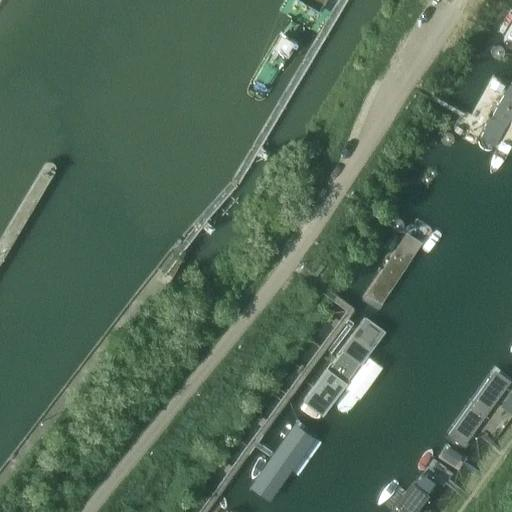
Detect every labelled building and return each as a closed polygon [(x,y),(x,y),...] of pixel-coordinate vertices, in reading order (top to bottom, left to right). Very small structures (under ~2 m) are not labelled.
[(494,159),(511,125),(511,85),(509,84),(474,148),(494,159)] [(403,274),(419,245),(402,236),(367,302),(384,311),(394,291),(403,274)] [(326,427),(377,354),(355,339),(305,412),(326,427)] [(455,476),(511,397),(511,381),(494,368),(431,458),(455,476)] [(272,509),(313,446),(291,432),(250,495),(272,509)] [(428,511),(455,476),(431,458),(391,511),(428,511)]
